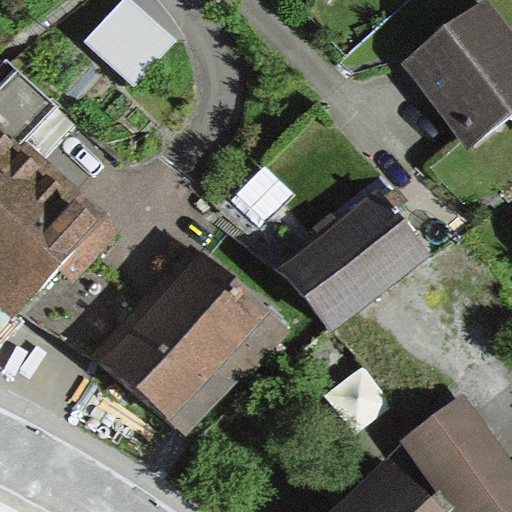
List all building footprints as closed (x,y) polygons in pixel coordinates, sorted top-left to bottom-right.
[(132,89),(177,41),(131,0),(119,0),(81,42),(132,89)] [(511,37),(484,2),(401,65),(465,149),(511,114),(511,37)] [(3,54),(0,57),(0,301),(15,315),(63,263),(83,281),(133,228),(55,156),(82,126),(3,54)] [(380,189),(280,268),(333,333),(433,254),(380,189)] [(199,247),(99,354),(186,435),(286,328),(199,247)] [(511,511),(511,491),(455,405),(338,511),(511,511)]
